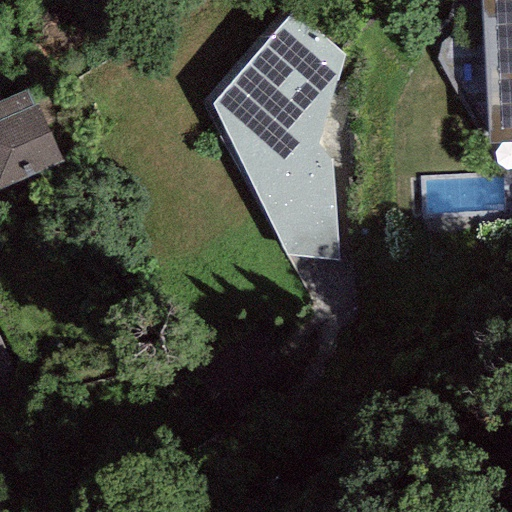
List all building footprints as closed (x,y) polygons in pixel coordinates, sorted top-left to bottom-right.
[(511,0),(482,0),(491,144),(511,142),(511,0)] [(287,12),(208,104),(289,257),(340,262),(332,162),(318,138),(345,57),(287,12)] [(31,88),(0,100),(0,192),(64,166),(31,88)] [(0,335),(0,379),(17,372),(0,335)] [(271,364),(225,383),(243,424),(288,404),(271,364)]
